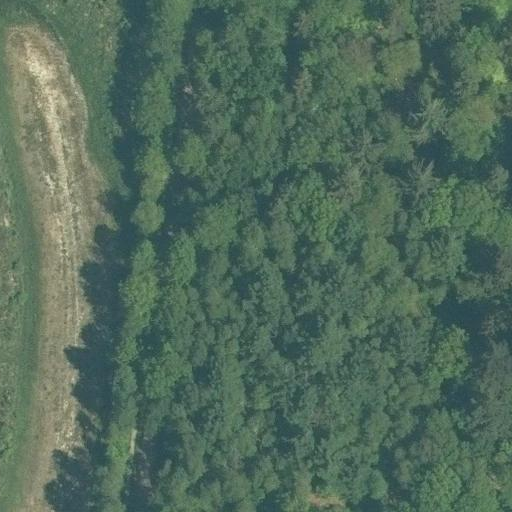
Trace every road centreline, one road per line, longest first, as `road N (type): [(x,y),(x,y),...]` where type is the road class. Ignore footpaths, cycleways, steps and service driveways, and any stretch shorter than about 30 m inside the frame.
road 1 (track): [(138,511),(200,0)]
road 2 (track): [(431,0),(401,248),(408,304),(433,345),(511,364)]
